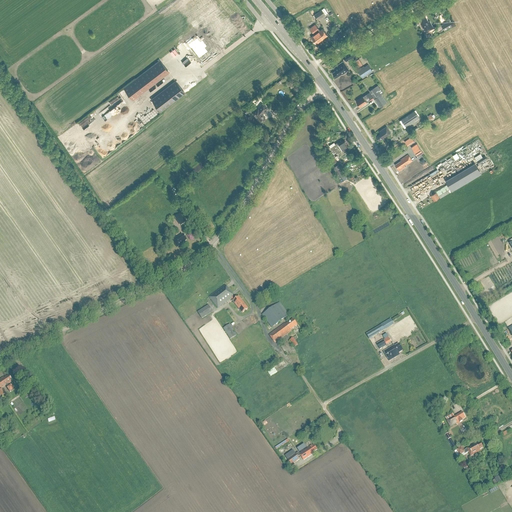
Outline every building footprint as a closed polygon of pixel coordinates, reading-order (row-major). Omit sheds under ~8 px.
[(5,6),(0,9),(0,16),(8,11),(5,6)] [(315,14),(314,15),(318,20),(325,14),(322,10),(318,12),(315,14)] [(424,14),(418,17),(421,22),(420,23),(422,25),(421,26),(425,33),(434,28),(429,21),(428,21),(424,14)] [(449,20),(442,24),(445,30),(452,26),(449,20)] [(310,28),(314,34),(320,30),(316,24),(310,28)] [(317,43),(327,35),(323,29),(312,37),(317,43)] [(197,45),(194,41),(190,44),(188,40),(180,46),(185,53),(188,50),(196,61),(204,54),(201,51),(203,49),(199,43),(197,45)] [(343,55),(346,61),(356,55),(352,49),(343,55)] [(159,60),(123,88),(132,100),(169,72),(159,60)] [(336,70),(333,73),(336,77),(342,73),(343,74),(349,70),(343,61),(334,67),(336,70)] [(362,77),(373,71),(368,64),(364,67),(364,66),(357,70),(362,77)] [(160,111),(184,93),(175,80),(151,99),(160,111)] [(363,96),(356,101),(360,106),(367,101),(370,99),(373,97),(377,103),(380,107),(387,102),(381,94),(383,93),(378,85),(373,88),(369,90),(370,92),(366,95),(366,94),(363,96)] [(246,113),(253,108),(249,103),(242,108),(246,113)] [(262,114),(267,107),(261,104),(258,107),(251,112),(259,122),(265,118),(262,114)] [(414,111),(401,119),(405,124),(417,116),(414,111)] [(379,140),(389,133),(390,132),(386,126),(379,131),(380,133),(376,136),(379,140)] [(409,139),(412,144),(419,139),(416,134),(409,139)] [(334,151),(334,150),(336,152),(338,152),(340,151),(348,146),(346,143),(347,143),(344,139),(338,143),(337,142),(335,144),(335,145),(332,147),(334,151)] [(417,143),(411,147),(416,154),(421,151),(417,143)] [(401,160),(395,164),(399,170),(405,166),(405,165),(410,161),(412,160),(408,154),(406,155),(400,159),(401,160)] [(338,164),(333,167),(341,182),(346,179),(338,164)] [(468,181),(478,177),(475,171),(465,175),(468,181)] [(436,192),(430,195),(434,201),(439,197),(440,198),(451,191),(446,184),(443,186),(436,191),(436,192)] [(180,214),(174,218),(180,227),(186,223),(180,214)] [(179,237),(178,237),(171,241),(176,249),(183,244),(183,243),(186,241),(182,235),(179,237)] [(233,302),(242,314),(248,309),(239,297),(235,300),(233,297),(225,286),(209,298),(218,309),(231,299),(233,301),(233,302)] [(279,303),(262,315),(272,328),(289,315),(279,303)] [(197,313),(202,319),(212,312),(208,306),(197,313)] [(297,326),(293,320),(286,325),(285,324),(269,336),(274,344),(291,332),(290,331),(297,326)] [(381,326),(384,331),(394,325),(390,320),(381,326)] [(236,336),(230,325),(223,329),(230,340),(236,336)] [(384,331),(381,326),(366,335),(369,341),(384,332),(384,331)] [(385,343),(386,346),(391,343),(387,335),(383,337),(384,340),(383,341),(385,343)] [(298,345),(293,338),(290,341),(294,348),(298,345)] [(385,343),(383,341),(376,345),(379,350),(386,346),(385,343)] [(399,354),(403,351),(399,344),(394,347),(393,346),(383,352),(389,362),(399,355),(399,354)] [(0,395),(1,396),(4,394),(1,388),(11,381),(8,375),(1,380),(0,379),(0,378),(0,395)] [(462,420),(465,418),(462,412),(454,417),(452,415),(445,418),(447,421),(446,421),(450,428),(463,422),(462,420)] [(459,457),(464,454),(465,455),(469,453),(471,456),(479,451),(479,450),(482,448),(480,444),(476,446),(476,445),(464,451),(462,448),(456,451),(459,457)] [(300,448),(297,450),(299,453),(301,452),(302,453),(299,454),(301,457),(304,461),(306,459),(306,458),(307,458),(314,454),(313,453),(317,450),(313,445),(303,452),(303,451),(306,449),(306,448),(304,446),(304,445),(300,448)] [(299,454),(298,453),(288,461),(289,462),(289,463),(291,461),(293,465),(299,460),(299,459),(301,457),(299,454)] [(291,461),(289,463),(289,462),(286,464),(292,472),(296,469),(294,465),(293,465),(291,461)] [(470,472),(468,468),(467,468),(466,466),(463,468),(466,474),(467,474),(469,479),(474,476),(472,471),(470,472)] [(505,480),(502,476),(492,481),(495,486),(505,480)]
